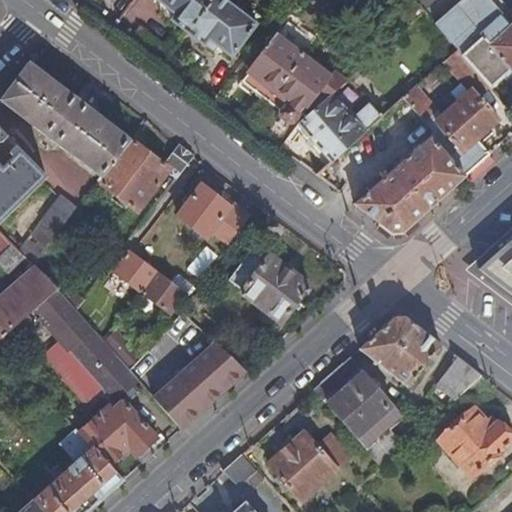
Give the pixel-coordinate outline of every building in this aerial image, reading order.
[(213,0),(153,0),(174,16),(171,20),(188,34),(213,0)] [(224,0),(213,0),(188,34),(205,47),(208,42),(232,60),(258,26),(224,0)] [(486,87),(488,89),(507,73),(509,76),(511,73),(511,23),(505,29),(496,18),(499,15),(485,0),(459,0),(431,25),(451,47),(486,87)] [(335,94),(349,80),(336,71),(332,75),(280,36),(242,85),(295,125),(307,109),(313,114),(335,94)] [(486,87),(451,47),(419,78),(425,84),(446,66),(467,89),(432,118),(458,148),(452,152),(431,130),(426,127),(425,138),(425,139),(461,178),(486,156),(474,142),(496,121),(474,97),(486,87)] [(26,62),(0,95),(0,103),(95,177),(126,137),(26,62)] [(399,98),(420,120),(433,109),(413,85),(399,98)] [(377,118),(381,115),(366,100),(352,111),(335,94),(313,114),(299,128),(314,145),(310,148),(326,166),(377,118)] [(405,133),(399,138),(405,145),(408,143),(426,127),(420,120),(399,98),(385,110),(405,133)] [(372,131),(388,149),(399,138),(405,133),(385,110),(381,115),(377,118),(382,124),(372,131)] [(0,221),(43,179),(12,147),(6,153),(10,158),(0,166),(0,140),(3,138),(0,134),(0,221)] [(133,208),(165,167),(126,137),(95,177),(94,179),(133,208)] [(425,139),(425,138),(352,202),(391,232),(402,231),(434,202),(461,178),(425,139)] [(167,172),(173,176),(190,154),(176,144),(164,161),(171,166),(167,172)] [(223,241),(242,217),(199,183),(175,214),(203,236),(209,230),(223,241)] [(27,267),(72,207),(56,196),(36,223),(41,227),(17,257),(20,260),(27,267)] [(0,271),(0,272),(17,257),(0,239),(0,271)] [(511,240),(479,269),(511,293),(511,240)] [(267,254),(265,255),(252,246),(226,278),(240,289),(238,292),(277,323),(307,284),(267,254)] [(129,253),(113,274),(140,294),(156,273),(145,265),(129,253)] [(16,265),(23,273),(0,295),(0,335),(26,311),(48,289),(27,267),(20,260),(16,265)] [(170,284),(156,273),(140,294),(169,317),(185,296),(170,284)] [(117,394),(119,395),(135,380),(129,373),(102,345),(98,341),(70,311),(63,304),(48,289),(26,311),(55,342),(99,387),(111,400),(117,394)] [(70,311),(79,300),(72,294),(63,304),(70,311)] [(123,301),(108,320),(116,326),(131,307),(123,301)] [(131,307),(116,326),(125,334),(141,315),(131,307)] [(393,318),(366,342),(401,381),(441,347),(416,328),(403,318),(393,318)] [(102,345),(109,336),(105,333),(98,341),(102,345)] [(99,387),(55,342),(39,357),(82,403),(99,387)] [(214,344),(155,399),(183,429),(215,399),(242,374),(214,344)] [(433,383),(451,402),(480,376),(459,360),(433,383)] [(331,400),(372,446),(395,426),(410,412),(368,367),(331,400)] [(44,393),(21,369),(0,389),(23,412),(44,393)] [(65,415),(48,397),(27,417),(43,434),(65,415)] [(139,419),(124,401),(114,410),(107,404),(79,430),(110,463),(130,446),(145,461),(160,448),(168,440),(145,415),(139,419)] [(490,430),(484,435),(465,415),(430,446),(463,483),(505,446),(490,430)] [(88,511),(97,504),(125,479),(110,463),(79,430),(75,426),(55,445),(73,466),(36,499),(47,511),(88,511)] [(335,430),(321,441),(308,426),(272,459),(306,497),(355,453),(335,430)] [(385,461),(408,441),(395,426),(372,446),(385,461)] [(25,468),(4,445),(0,448),(0,458),(16,476),(25,468)] [(243,482),(261,465),(247,449),(228,465),(243,482)] [(0,489),(1,490),(16,476),(0,458),(0,489)] [(181,506),(185,511),(223,511),(235,503),(215,479),(181,506)] [(47,511),(36,499),(21,511),(47,511)] [(256,511),(248,503),(238,511),(256,511)]
